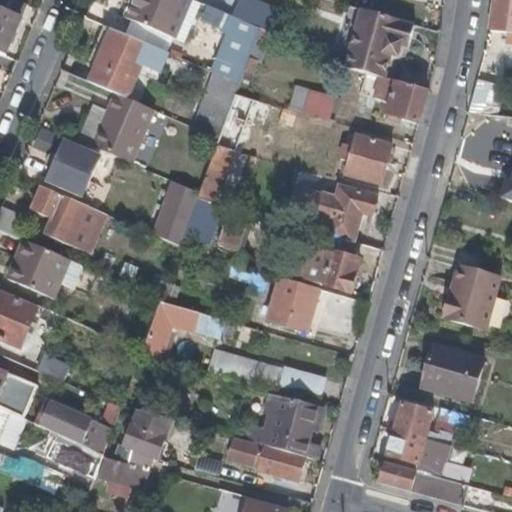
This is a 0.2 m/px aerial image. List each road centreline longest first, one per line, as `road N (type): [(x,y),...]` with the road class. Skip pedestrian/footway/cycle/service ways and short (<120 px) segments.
road 1 (residential): [(463,0),(332,504)]
road 2 (residential): [(0,154),(67,0)]
